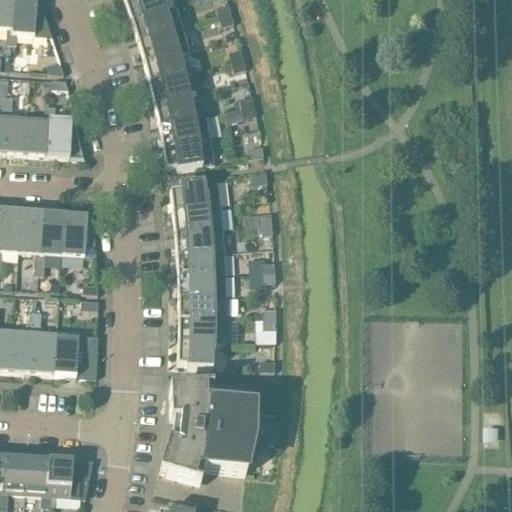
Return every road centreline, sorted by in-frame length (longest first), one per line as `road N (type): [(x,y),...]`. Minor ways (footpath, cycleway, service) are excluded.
road 1 (residential): [(122,435),(123,193)]
road 2 (residential): [(123,193),(66,0)]
road 3 (residential): [(0,185),(123,193)]
road 4 (residential): [(0,425),(122,435)]
